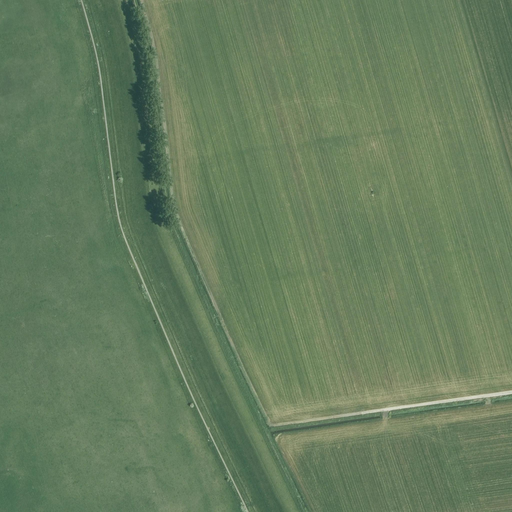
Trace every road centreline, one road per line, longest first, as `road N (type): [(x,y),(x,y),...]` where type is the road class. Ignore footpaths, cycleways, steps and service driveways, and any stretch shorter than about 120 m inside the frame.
road 1 (track): [(129,0),(168,222),(301,511)]
road 2 (track): [(333,417),(511,392)]
